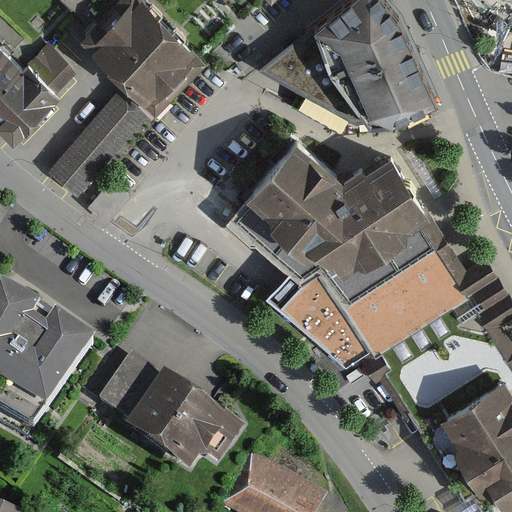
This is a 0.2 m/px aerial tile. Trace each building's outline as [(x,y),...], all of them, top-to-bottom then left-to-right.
[(70,0),(81,11),(91,0),(70,0)] [(202,54),(147,0),(116,0),(87,29),(157,98),(202,54)] [(388,0),(324,0),(250,67),(365,120),(419,99),(399,21),(388,0)] [(29,66),(0,38),(0,109),(16,125),(72,69),(48,46),(29,66)] [(149,106),(127,87),(57,167),(80,186),(149,106)] [(389,364),(491,300),(484,289),(392,145),(347,172),(297,128),(247,185),(311,240),(267,290),(346,359),(372,344),(381,355),(389,364)] [(243,227),(252,206),(240,202),(231,222),(243,227)] [(0,400),(44,426),(90,348),(0,294),(0,400)] [(511,511),(511,333),(491,300),(389,364),(482,511),(511,511)] [(239,425),(131,358),(106,398),(139,419),(133,429),(191,465),(201,448),(218,459),(239,425)] [(307,511),(319,493),(253,455),(227,499),(249,511),(307,511)] [(32,511),(0,500),(0,511),(32,511)]
